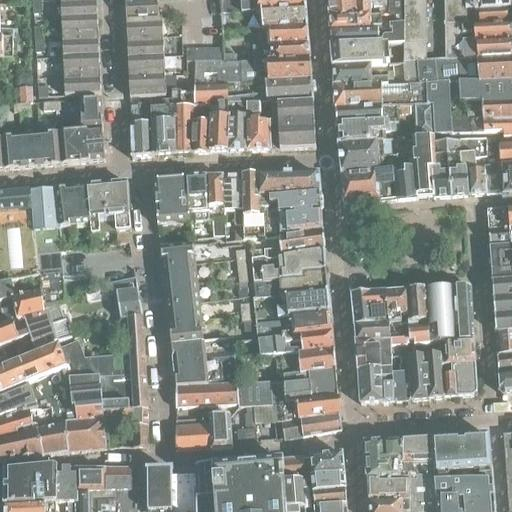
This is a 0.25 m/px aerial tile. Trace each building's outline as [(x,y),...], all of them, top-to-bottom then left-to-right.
[(305,0),(222,0),(222,16),(261,15),(264,14),(264,13),(306,11),(305,0)] [(349,0),(328,0),(330,19),(371,18),(371,9),(376,9),(376,12),(379,12),(379,17),(380,17),(380,18),(388,17),(394,17),(394,11),(396,5),(384,2),(354,3),(349,0)] [(388,17),(388,28),(404,27),(403,0),(349,0),(354,3),(384,2),(396,5),(394,11),(394,17),(388,17)] [(403,0),(404,27),(404,46),(405,45),(404,64),(417,64),(427,63),(426,28),(427,28),(427,25),(426,25),(425,0),(444,0),(445,25),(444,25),(444,28),(445,28),(446,54),(465,54),(465,44),(464,28),(464,13),(463,0),(403,0)] [(511,0),(463,0),(464,13),(511,10),(511,0)] [(98,1),(62,3),(63,22),(99,20),(98,1)] [(127,12),(127,15),(128,22),(160,21),(159,11),(159,6),(159,3),(127,4),(127,12)] [(43,16),(42,4),(34,4),(34,17),(43,16)] [(511,25),(511,10),(464,13),(464,28),(511,25)] [(308,30),(306,11),(264,13),(264,14),(261,15),(263,33),(270,32),(308,30)] [(371,18),(330,19),(331,33),(377,32),(387,31),(388,28),(388,17),(380,18),(371,18)] [(99,20),(63,22),(64,41),(100,39),(99,20)] [(163,21),(160,21),(128,22),(129,42),(164,40),(163,21)] [(0,31),(0,23),(0,40),(14,41),(17,41),(17,31),(0,31)] [(511,41),(511,25),(464,28),(465,44),(511,41)] [(377,32),(331,33),(332,48),(389,46),(404,46),(404,27),(388,28),(387,31),(390,31),(390,38),(382,38),(381,40),(381,42),(377,42),(377,32)] [(44,29),(35,30),(36,42),(45,42),(44,29)] [(309,47),(308,30),(270,32),(271,47),(271,48),(309,47)] [(100,39),(64,41),(64,60),(101,59),(100,39)] [(0,61),(14,61),(14,41),(0,40),(0,61)] [(164,40),(129,42),(129,62),(165,60),(164,40)] [(511,41),(465,44),(465,54),(446,54),(446,63),(464,62),(511,59),(511,41)] [(45,55),(45,42),(36,42),(37,55),(45,55)] [(389,46),(332,48),(334,69),(372,67),(390,65),(389,46)] [(309,47),(271,48),(253,48),(253,59),(242,59),(243,63),(310,62),(309,47)] [(226,64),(225,56),(225,50),(223,50),(187,51),(188,63),(196,63),(196,65),(226,64)] [(237,55),(225,56),(226,64),(237,64),(237,55)] [(101,59),(64,60),(65,80),(102,78),(101,59)] [(511,59),(464,62),(446,63),(427,63),(417,64),(418,87),(427,86),(428,95),(428,107),(434,107),(435,136),(453,135),(452,122),(450,85),(459,85),(511,82),(511,59)] [(166,79),(165,60),(129,62),(130,81),(166,79)] [(237,64),(226,64),(196,65),(198,86),(207,85),(207,75),(218,75),(218,85),(229,85),(229,86),(266,84),(312,82),(310,62),(243,63),(237,64)] [(373,81),(372,67),(334,69),(335,91),(388,88),(388,80),(373,81)] [(33,81),(32,73),(20,74),(21,82),(33,81)] [(102,97),(102,78),(65,80),(66,99),(102,97)] [(167,99),(166,79),(130,81),(131,101),(167,99)] [(34,89),(33,81),(21,82),(21,90),(34,89)] [(228,104),(245,104),(261,104),(268,105),(275,104),(314,102),(312,82),(266,84),(267,94),(228,99),(228,104)] [(511,82),(459,85),(460,105),(468,105),(511,103),(511,82)] [(228,104),(228,99),(229,86),(229,85),(218,85),(207,85),(198,86),(198,93),(199,93),(200,108),(210,107),(228,107),(228,104)] [(427,86),(418,87),(388,88),(335,91),(337,112),(411,108),(415,108),(414,100),(410,100),(410,96),(428,95),(427,86)] [(193,157),(194,124),(195,109),(200,108),(199,93),(198,93),(172,95),(173,103),(175,158),(193,157)] [(34,105),(33,95),(20,95),(20,105),(22,105),(31,105),(34,105)] [(428,107),(428,95),(410,96),(410,100),(414,100),(415,108),(417,136),(435,136),(434,107),(428,107)] [(317,152),(314,102),(275,104),(277,154),(317,152)] [(61,112),(61,103),(52,104),(53,113),(61,112)] [(84,134),(103,132),(103,103),(82,104),(84,134)] [(175,158),(173,103),(157,104),(158,112),(150,113),(150,117),(150,119),(145,120),(145,128),(150,127),(152,160),(175,158)] [(511,121),(511,103),(468,105),(468,121),(468,124),(471,124),(511,121)] [(53,113),(52,104),(44,104),(44,113),(53,113)] [(158,112),(157,104),(141,106),(141,108),(131,108),(131,119),(150,117),(150,113),(158,112)] [(247,155),(245,104),(228,104),(228,107),(230,156),(247,155)] [(261,104),(245,104),(247,155),(272,154),(271,124),(261,124),(261,104)] [(23,114),(22,105),(20,105),(14,106),(14,115),(23,114)] [(31,114),(31,105),(22,105),(23,114),(31,114)] [(230,156),(228,107),(210,107),(211,123),(210,157),(230,156)] [(399,126),(398,118),(411,117),(411,108),(337,112),(338,129),(339,129),(399,126)] [(150,117),(131,119),(133,161),(152,160),(150,127),(145,128),(145,120),(150,119),(150,117)] [(468,121),(452,122),(453,135),(471,135),(471,124),(468,124),(468,121)] [(511,138),(511,121),(471,124),(471,135),(484,135),(484,136),(503,135),(503,139),(511,138)] [(211,123),(194,124),(193,157),(210,157),(211,123)] [(399,126),(339,129),(341,145),(340,145),(383,141),(383,134),(399,133),(399,126)] [(84,134),(82,134),(62,136),(65,168),(73,167),(72,163),(80,162),(81,167),(85,166),(106,164),(103,132),(84,134)] [(62,136),(41,138),(44,170),(65,168),(62,136)] [(41,138),(20,140),(23,172),(44,170),(41,138)] [(437,171),(435,144),(435,139),(412,141),(413,156),(413,158),(414,173),(417,173),(431,172),(437,171)] [(20,140),(0,141),(0,149),(2,174),(23,172),(20,140)] [(391,141),(383,141),(340,145),(344,178),(382,176),(380,161),(413,158),(413,156),(393,157),(391,141)] [(488,171),(504,170),(511,169),(511,145),(501,146),(501,141),(487,142),(488,171)] [(489,174),(488,171),(487,142),(462,143),(463,169),(467,169),(470,199),(486,198),(484,175),(489,174)] [(462,143),(435,144),(437,171),(441,171),(457,170),(463,169),(462,143)] [(404,174),(414,173),(413,158),(380,161),(382,176),(344,178),(346,205),(350,207),(362,207),(362,206),(401,204),(400,179),(404,178),(404,174)] [(463,169),(457,170),(457,173),(450,174),(453,200),(470,199),(467,169),(463,169)] [(504,170),(488,171),(489,174),(484,175),(486,198),(505,197),(504,183),(504,170)] [(441,171),(437,171),(431,172),(435,201),(453,201),(453,200),(450,174),(441,175),(441,171)] [(435,201),(431,172),(417,173),(420,202),(435,201)] [(417,173),(414,173),(404,174),(404,178),(400,179),(401,204),(420,202),(417,173)] [(320,177),(260,179),(261,199),(286,198),(286,202),(291,202),(291,198),(320,197),(320,196),(319,180),(320,180),(320,177)] [(241,179),(222,180),(224,215),(234,214),(234,228),(244,228),(241,179)] [(262,222),(261,199),(260,179),(241,179),(244,228),(245,241),(270,239),(269,223),(269,221),(262,222)] [(207,180),(186,182),(188,216),(190,216),(196,216),(196,225),(210,223),(207,180)] [(222,180),(207,180),(210,223),(213,223),(225,223),(224,215),(222,180)] [(188,216),(186,182),(154,184),(158,229),(191,227),(190,216),(188,216)] [(128,186),(124,187),(106,189),(109,222),(115,221),(116,234),(127,233),(132,233),(128,186)] [(109,222),(106,189),(88,190),(91,226),(92,237),(100,236),(99,223),(109,222)] [(76,228),(91,226),(88,190),(72,191),(76,228)] [(72,191),(57,193),(61,229),(76,228),(72,191)] [(61,229),(57,193),(31,195),(35,234),(61,232),(61,229)] [(0,289),(39,279),(35,234),(31,195),(0,197),(0,289)] [(322,196),(320,196),(320,197),(291,198),(291,202),(286,202),(286,198),(261,199),(262,222),(269,221),(269,223),(288,222),(288,220),(323,217),(322,196)] [(510,230),(509,212),(492,213),(488,218),(489,232),(510,230)] [(324,235),(323,217),(288,220),(288,222),(269,223),(270,239),(279,238),(324,235)] [(226,239),(225,223),(213,223),(214,240),(226,239)] [(510,230),(489,232),(490,250),(511,249),(510,230)] [(61,232),(35,234),(39,279),(41,298),(42,317),(50,314),(67,306),(61,254),(64,254),(61,232)] [(324,235),(279,238),(280,252),(259,253),(259,261),(325,256),(324,235)] [(396,252),(395,239),(387,240),(388,253),(392,253),(396,252)] [(163,270),(194,267),(192,248),(161,251),(163,270)] [(511,248),(511,249),(490,250),(491,267),(503,266),(504,284),(511,283),(511,248)] [(246,262),(245,252),(236,253),(237,263),(246,262)] [(325,256),(259,261),(252,262),(255,284),(304,281),(304,276),(326,274),(325,256)] [(247,273),(246,262),(237,263),(238,274),(247,273)] [(503,266),(491,267),(492,285),(504,284),(503,266)] [(194,267),(163,270),(165,290),(196,287),(194,267)] [(248,284),(247,273),(238,274),(239,284),(248,284)] [(304,281),(255,284),(253,285),(255,301),(260,301),(281,299),(329,296),(326,274),(304,276),(304,281)] [(0,307),(41,298),(39,279),(0,289),(0,307)] [(143,317),(135,280),(122,282),(122,283),(108,286),(109,296),(117,295),(121,322),(127,321),(143,319),(143,317)] [(511,283),(504,284),(492,285),(493,302),(511,300),(511,283)] [(199,306),(196,287),(165,290),(167,309),(199,306)] [(471,289),(451,290),(455,346),(474,344),(471,289)] [(455,346),(451,290),(426,292),(429,324),(430,347),(426,348),(426,351),(426,354),(441,353),(440,347),(455,346)] [(429,324),(426,292),(386,295),(389,328),(402,327),(401,318),(408,318),(408,326),(429,324)] [(389,328),(386,295),(353,298),(356,330),(389,328)] [(331,317),(329,296),(281,299),(282,311),(274,312),(275,321),(283,321),(331,317)] [(0,332),(42,317),(41,298),(0,307),(0,332)] [(511,300),(493,302),(495,319),(511,318),(511,300)] [(199,306),(167,309),(169,329),(201,325),(199,306)] [(250,314),(249,306),(240,307),(241,315),(250,314)] [(264,313),(255,314),(256,323),(265,322),(264,313)] [(0,332),(0,351),(6,350),(31,341),(33,353),(59,344),(50,314),(42,317),(0,332)] [(251,323),(250,314),(241,315),(242,324),(251,323)] [(332,334),(331,320),(331,317),(283,321),(283,324),(255,326),(258,344),(280,341),(280,339),(285,338),(284,331),(290,331),(290,338),(332,334)] [(511,318),(495,319),(496,337),(511,335),(511,318)] [(143,319),(127,321),(129,340),(135,340),(136,356),(130,356),(131,377),(133,403),(133,411),(149,410),(143,319)] [(430,347),(429,324),(408,326),(402,327),(389,328),(356,330),(357,345),(409,342),(410,352),(426,351),(426,348),(430,347)] [(202,344),(201,325),(169,329),(171,348),(203,345),(202,344)] [(334,353),(332,334),(290,338),(285,338),(280,339),(280,341),(258,344),(259,360),(296,357),(334,353)] [(511,335),(496,337),(498,357),(511,356),(511,335)] [(72,379),(101,378),(131,377),(130,356),(87,360),(80,342),(61,350),(59,344),(33,353),(31,341),(6,350),(11,363),(0,367),(0,401),(70,369),(71,372),(72,379)] [(203,345),(171,348),(176,388),(176,393),(189,392),(205,390),(237,388),(237,387),(233,341),(202,344),(203,345)] [(409,342),(357,345),(360,375),(378,374),(377,362),(374,362),(373,357),(392,356),(392,360),(410,359),(410,352),(409,342)] [(474,344),(455,346),(440,347),(441,353),(441,359),(441,360),(475,357),(474,344)] [(0,367),(11,363),(6,350),(0,351),(0,367)] [(336,374),(334,353),(296,357),(298,378),(336,374)] [(393,388),(392,360),(392,356),(373,357),(374,362),(377,362),(378,374),(360,375),(361,407),(382,406),(381,389),(393,388)] [(511,356),(498,357),(499,378),(511,377),(511,356)] [(445,401),(443,374),(442,370),(441,360),(441,359),(432,359),(431,357),(420,358),(421,361),(410,361),(412,385),(413,405),(431,403),(445,401)] [(476,368),(475,357),(441,360),(442,370),(476,368)] [(410,361),(410,359),(392,360),(393,388),(395,405),(413,405),(410,361)] [(476,368),(442,370),(443,374),(457,373),(459,400),(473,399),(474,400),(478,396),(477,395),(476,368)] [(70,369),(0,401),(0,424),(19,416),(53,413),(54,431),(76,429),(75,409),(71,409),(70,379),(72,379),(71,372),(70,369)] [(445,401),(459,400),(457,373),(443,374),(445,401)] [(339,401),(336,374),(298,378),(283,380),(284,385),(237,387),(237,388),(238,408),(239,411),(244,411),(255,410),(272,410),(280,408),(339,401)] [(133,403),(131,377),(101,378),(102,404),(133,403)] [(511,377),(499,378),(500,395),(504,398),(511,397),(511,377)] [(133,411),(133,403),(102,404),(101,378),(72,379),(70,379),(71,409),(75,409),(76,429),(105,427),(104,424),(134,422),(134,429),(149,429),(149,410),(133,411)] [(237,388),(205,390),(206,410),(238,408),(237,388)] [(395,405),(393,388),(381,389),(382,406),(395,405)] [(205,390),(189,392),(190,411),(206,410),(205,390)] [(189,392),(176,393),(176,412),(190,411),(189,392)] [(295,421),(340,415),(339,401),(280,408),(272,410),(255,410),(256,428),(273,425),(282,424),(283,426),(295,424),(295,421)] [(256,428),(255,410),(244,411),(245,431),(238,432),(239,446),(257,444),(256,428)] [(208,414),(210,427),(211,452),(233,451),(230,412),(208,414)] [(0,445),(54,431),(53,413),(19,416),(0,424),(0,445)] [(340,415),(295,424),(283,426),(285,442),(342,434),(340,415)] [(285,442),(283,426),(282,424),(273,425),(275,443),(285,442)] [(76,429),(54,431),(0,445),(0,464),(1,466),(106,452),(105,427),(76,429)] [(201,427),(188,428),(189,454),(211,452),(210,427),(201,427)] [(189,454),(188,428),(176,429),(178,455),(189,454)] [(149,429),(134,429),(135,452),(149,453),(149,429)] [(477,472),(491,471),(490,439),(462,441),(465,485),(469,484),(468,472),(477,472)] [(435,443),(436,457),(437,474),(438,486),(445,486),(445,473),(461,472),(461,485),(465,485),(462,441),(435,443)] [(436,457),(435,443),(399,445),(401,471),(415,470),(414,458),(436,457)] [(401,480),(401,471),(399,445),(377,447),(366,448),(368,482),(401,480)] [(314,480),(345,478),(343,457),(312,461),(314,480)] [(415,470),(401,471),(401,480),(368,482),(370,505),(409,503),(438,501),(438,486),(437,474),(436,457),(414,458),(415,470)] [(307,482),(305,461),(284,463),(213,469),(196,471),(196,478),(196,511),(316,511),(316,510),(315,503),(314,504),(308,505),(306,483),(307,482)] [(6,476),(6,509),(59,508),(58,473),(58,471),(6,476)] [(491,471),(477,472),(477,484),(492,483),(491,471)] [(77,473),(58,473),(59,508),(73,507),(73,511),(70,511),(69,511),(77,511),(77,494),(77,473)] [(107,474),(77,473),(77,494),(90,494),(107,493),(107,474)] [(172,511),(173,478),(172,473),(152,474),(143,474),(143,511),(172,511)] [(143,511),(143,474),(140,475),(132,475),(132,474),(107,474),(107,493),(90,494),(90,511),(143,511)] [(196,511),(196,478),(173,478),(172,511),(196,511)] [(345,478),(314,480),(312,481),(313,495),(346,492),(345,478)] [(477,484),(469,484),(465,485),(461,485),(445,486),(438,486),(438,501),(438,511),(495,511),(492,483),(477,484)] [(347,508),(346,492),(313,495),(314,504),(315,503),(316,510),(347,508)] [(77,511),(90,511),(90,494),(77,494),(77,511)] [(438,511),(438,501),(409,503),(409,511),(438,511)] [(409,511),(409,503),(370,505),(370,511),(409,511)]
